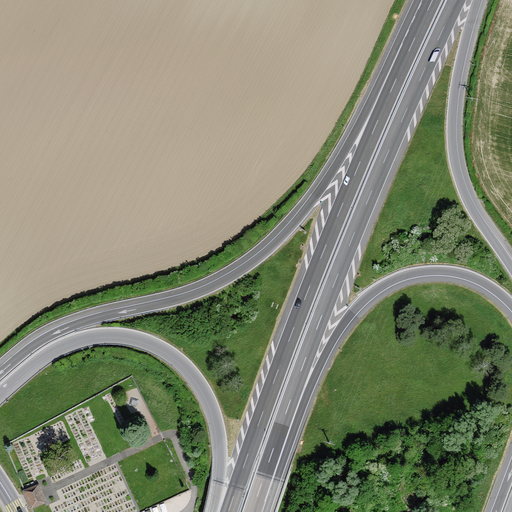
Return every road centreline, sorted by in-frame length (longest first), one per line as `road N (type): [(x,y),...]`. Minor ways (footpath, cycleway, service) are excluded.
road 1 (motorway): [(410,46),(321,188),(268,250),(193,294),(53,333),(0,373)]
road 2 (motorway): [(256,498),(357,223),(456,0)]
road 3 (motorway): [(410,46),(320,258),(228,511)]
road 4 (motorway): [(256,498),(330,344),(367,296),(399,277),(435,270),(471,276),(511,305)]
road 5 (motorway): [(0,391),(51,348),(91,334),(130,335),(174,353),(203,386),(220,430),(215,511)]
road 6 (motorway): [(511,268),(467,201),(454,163),(456,79),(477,0)]
